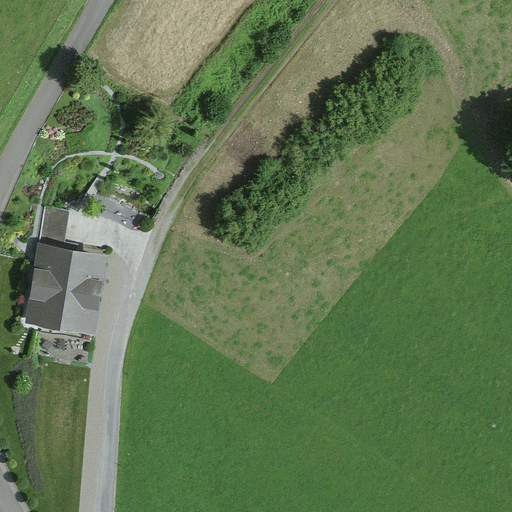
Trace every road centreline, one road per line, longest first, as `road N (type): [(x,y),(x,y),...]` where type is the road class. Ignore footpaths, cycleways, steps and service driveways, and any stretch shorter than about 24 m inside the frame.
road 1 (track): [(174,203),(328,0)]
road 2 (unclassified): [(0,183),(105,0)]
